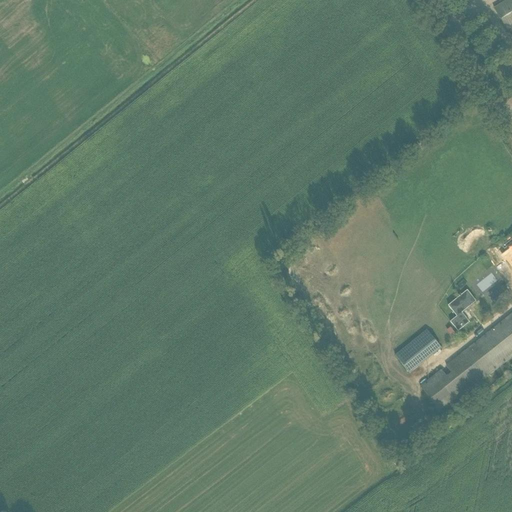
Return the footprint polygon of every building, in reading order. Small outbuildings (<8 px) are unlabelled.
[(494,9),(511,38),(511,0),(508,0),(502,4),(494,9)] [(491,260),(498,254),(492,247),(485,253),(491,260)] [(499,297),(503,302),(509,297),(505,292),(499,297)] [(511,314),(420,387),(441,414),(511,358),(511,314)] [(395,356),(410,374),(441,349),(427,331),(395,356)]
